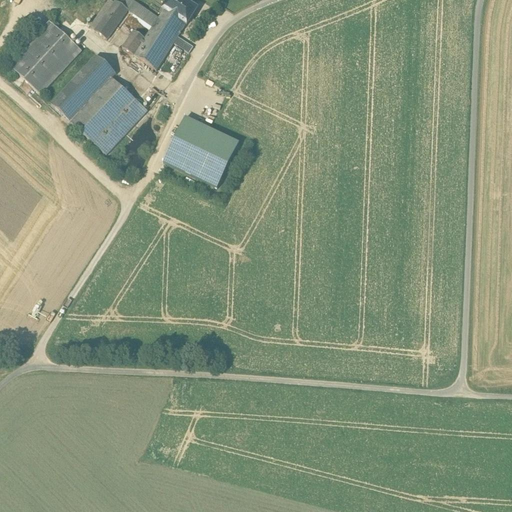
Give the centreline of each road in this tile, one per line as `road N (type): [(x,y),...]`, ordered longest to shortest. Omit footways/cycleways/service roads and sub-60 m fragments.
road 1 (track): [(511,396),(32,364),(155,162),(211,40),(234,12),(264,0)]
road 2 (track): [(465,393),(481,0)]
